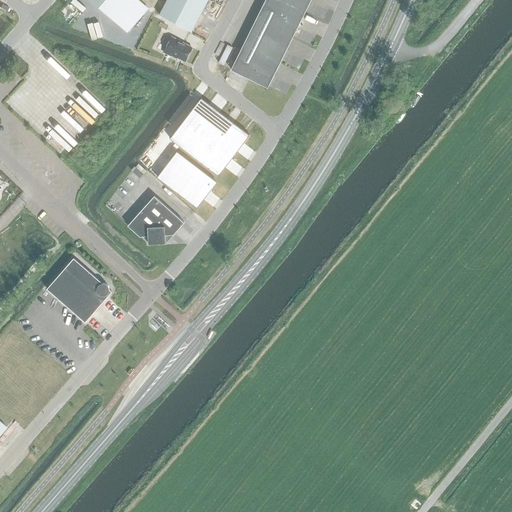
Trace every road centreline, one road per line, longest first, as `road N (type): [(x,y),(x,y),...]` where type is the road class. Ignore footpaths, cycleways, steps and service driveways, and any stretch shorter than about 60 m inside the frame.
road 1 (primary): [(41,511),(298,208),(391,48)]
road 2 (unclassified): [(0,467),(152,293)]
road 3 (unclassified): [(0,151),(152,293)]
road 4 (unclassified): [(152,293),(279,129)]
road 5 (unclassified): [(235,0),(202,73),(279,129)]
road 6 (unclassified): [(279,129),(346,0)]
